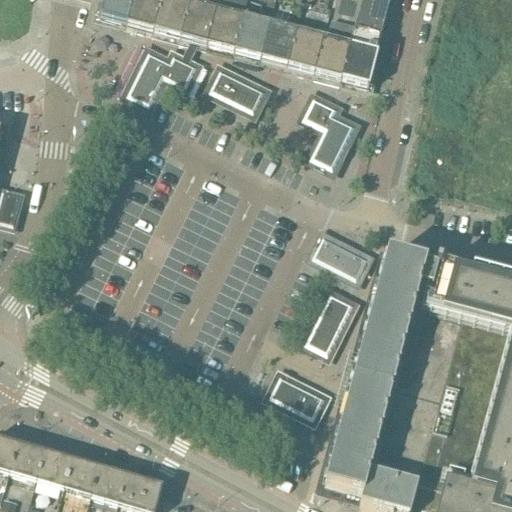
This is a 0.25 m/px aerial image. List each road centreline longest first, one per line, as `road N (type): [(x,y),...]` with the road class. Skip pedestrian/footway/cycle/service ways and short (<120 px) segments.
road 1 (residential): [(365,223),(154,132),(59,110)]
road 2 (tertiary): [(210,477),(0,362)]
road 3 (residential): [(417,0),(365,223)]
road 4 (residential): [(0,298),(40,229),(59,110)]
road 5 (residential): [(365,223),(511,262)]
